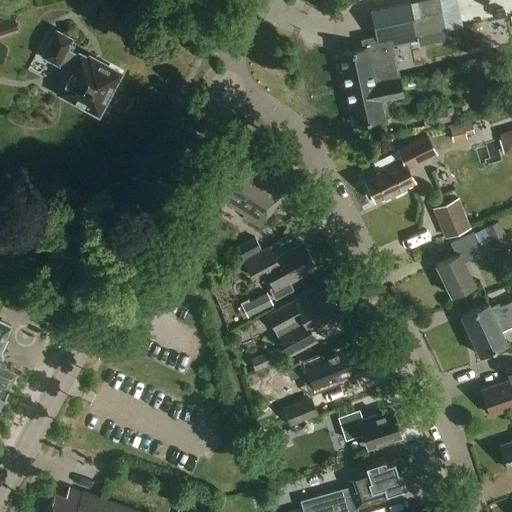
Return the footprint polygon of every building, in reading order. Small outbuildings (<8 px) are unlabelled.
[(419,18),(443,13),(440,0),(424,0),(416,2),(419,18)] [(392,47),(418,42),(410,3),(371,11),(377,39),(377,40),(384,39),(386,48),(392,47)] [(71,40),(55,32),(41,59),(66,72),(57,88),(61,90),(59,93),(96,113),(117,74),(88,58),(87,61),(71,52),(73,47),(68,45),(71,40)] [(392,47),(386,48),(384,39),(377,40),(377,39),(364,41),(365,49),(339,55),(340,59),(336,60),(338,70),(341,69),(354,124),(384,118),(380,101),(403,96),(399,77),(392,47)] [(444,107),(420,114),(424,128),(447,121),(444,107)] [(471,121),(449,126),(453,142),(467,139),(466,135),(474,133),(471,121)] [(436,154),(427,135),(398,149),(399,150),(374,162),(378,171),(365,178),(370,189),(368,190),(372,199),(374,198),(376,202),(393,194),(394,196),(405,191),(403,188),(414,183),(407,168),(436,154)] [(249,174),(229,161),(211,189),(226,199),(224,201),(244,214),(242,216),(260,227),(285,188),(253,168),(249,174)] [(455,197),(430,208),(442,238),(468,227),(455,197)] [(498,221),(484,228),(490,241),(493,248),(508,241),(498,221)] [(22,233),(0,225),(0,257),(28,268),(40,235),(23,229),(22,233)] [(480,245),(474,233),(473,231),(450,243),(456,255),(436,265),(451,296),(475,284),(464,262),(483,253),(480,245)] [(249,239),(237,246),(244,259),(256,252),(249,239)] [(315,268),(302,244),(274,259),(268,248),(243,262),(252,278),(265,271),(273,286),(268,289),(274,300),(293,290),(292,289),(288,283),(315,268)] [(340,313),(326,288),(306,299),(304,295),(267,314),(288,354),(315,340),(309,329),(340,313)] [(460,316),(469,333),(511,313),(511,292),(497,300),(500,306),(491,310),(488,303),(460,316)] [(266,293),(241,306),(247,318),(272,305),(266,293)] [(511,313),(469,333),(479,356),(507,343),(501,331),(511,325),(511,313)] [(0,348),(10,328),(0,323),(0,398),(13,370),(0,363),(0,348)] [(334,380),(365,368),(355,341),(329,351),(328,349),(307,357),(313,375),(330,369),(334,380)] [(281,360),(279,356),(276,349),(250,359),(255,370),(281,360)] [(511,367),(504,370),(507,380),(481,389),(489,414),(511,406),(511,367)] [(280,415),(285,428),(314,416),(309,403),(280,415)] [(360,419),(357,410),(336,417),(344,439),(362,433),(366,447),(399,435),(399,433),(401,432),(397,421),(395,421),(391,412),(375,417),(374,414),(360,419)] [(266,441),(271,454),(286,449),(282,436),(266,441)] [(507,469),(511,467),(511,441),(499,445),(507,469)] [(400,471),(397,471),(393,461),(385,463),(383,459),(364,466),(364,467),(350,471),(345,472),(349,487),(300,501),(302,507),(285,511),(357,511),(356,506),(367,503),(386,496),(386,494),(400,489),(403,488),(406,487),(400,471)] [(132,511),(68,489),(65,497),(53,493),(46,511),(132,511)]
